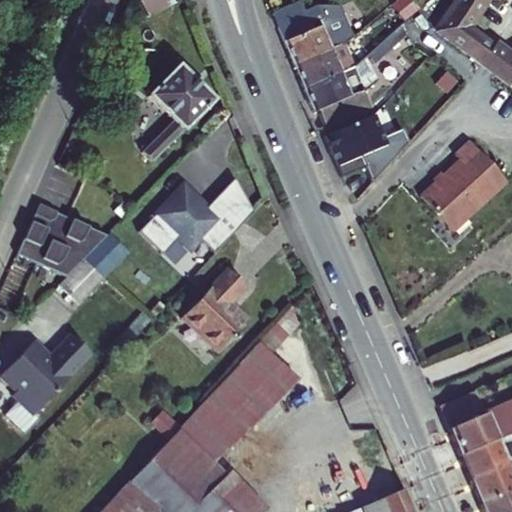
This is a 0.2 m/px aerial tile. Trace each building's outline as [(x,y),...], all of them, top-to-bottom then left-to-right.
[(136,0),(149,21),(173,7),(169,0),(136,0)] [(494,0),(511,0),(511,63),(509,61),(504,67),(492,83),(511,96),(511,0),(458,0),(432,40),(477,72),(489,57),(466,40),(493,2),(494,0)] [(511,0),(494,0),(493,2),(506,11),(511,5),(511,0)] [(282,46),(294,76),(330,61),(343,55),(343,54),(332,29),(340,24),(342,15),(332,22),(329,24),(326,25),(323,26),(319,27),(313,27),(306,26),(298,25),(287,22),(274,27),(282,46)] [(396,31),(413,50),(427,35),(411,17),(396,31)] [(397,45),(390,37),(361,67),(369,74),(397,45)] [(504,67),(489,57),(477,72),(492,83),(504,67)] [(294,76),(304,99),(352,78),(352,77),(348,67),(335,73),(330,61),(294,76)] [(367,85),(359,70),(352,77),(352,78),(357,90),(367,85)] [(145,103),(169,127),(142,155),(153,165),(210,106),(176,72),(145,103)] [(313,122),(317,120),(362,101),(370,92),(367,85),(357,90),(352,78),(304,99),(313,122)] [(370,121),(362,101),(317,120),(325,141),(370,121)] [(373,127),(323,147),(340,188),(365,178),(361,167),(386,157),(373,127)] [(451,234),(503,184),(466,146),(452,160),(457,165),(419,201),(451,234)] [(179,192),(136,238),(158,258),(173,242),(186,254),(197,244),(210,257),(251,214),(227,182),(197,212),(193,208),(194,207),(179,192)] [(51,227),(34,219),(30,229),(44,235),(49,233),(51,227)] [(12,269),(57,289),(97,247),(51,227),(49,233),(44,235),(30,229),(12,269)] [(97,247),(83,261),(103,280),(135,246),(116,228),(97,247)] [(83,261),(56,289),(76,308),(103,280),(83,261)] [(243,291),(225,274),(178,324),(216,359),(247,326),(227,309),(243,291)] [(328,319),(320,301),(293,313),(328,397),(356,386),(352,375),(328,319)] [(141,316),(118,340),(125,347),(148,323),(141,316)] [(29,345),(0,376),(0,385),(12,396),(8,400),(14,406),(1,420),(20,437),(34,422),(30,419),(87,358),(66,339),(46,361),(29,345)] [(104,354),(112,361),(125,347),(118,340),(104,354)] [(255,385),(233,365),(227,372),(219,381),(164,441),(185,460),(255,385)] [(446,433),(482,418),(473,394),(436,411),(446,433)] [(457,459),(511,434),(511,404),(482,418),(446,433),(457,459)] [(164,409),(153,420),(169,435),(179,423),(164,409)] [(297,511),(329,511),(326,500),(311,424),(287,428),(297,511)] [(511,434),(457,459),(468,483),(511,464),(511,434)] [(173,511),(210,483),(185,460),(164,441),(149,457),(98,511),(173,511)] [(511,464),(468,483),(479,507),(511,492),(511,464)] [(250,511),(222,475),(210,483),(173,511),(250,511)] [(409,511),(401,491),(360,509),(360,511),(409,511)] [(480,511),(511,511),(511,492),(479,507),(480,511)]
